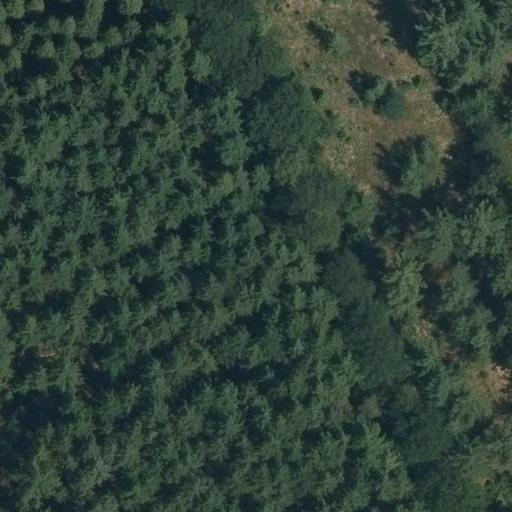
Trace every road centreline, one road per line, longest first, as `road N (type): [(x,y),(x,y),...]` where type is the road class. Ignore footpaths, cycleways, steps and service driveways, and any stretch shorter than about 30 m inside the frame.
road 1 (track): [(470,511),(218,0)]
road 2 (track): [(0,45),(173,0)]
